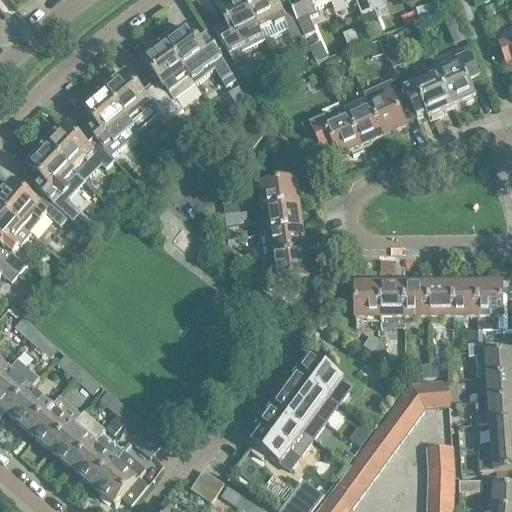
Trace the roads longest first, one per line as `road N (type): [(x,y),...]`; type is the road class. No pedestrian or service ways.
road 1 (unclassified): [(511,247),(373,244),(347,227),(359,194),(499,140)]
road 2 (residential): [(0,135),(82,54),(156,0)]
